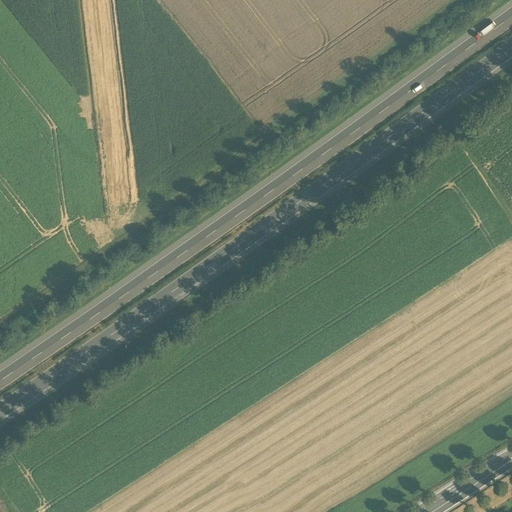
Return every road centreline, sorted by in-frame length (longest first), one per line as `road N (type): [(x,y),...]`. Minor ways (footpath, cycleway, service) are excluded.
road 1 (motorway): [(511,20),(229,228),(0,382)]
road 2 (motorway): [(0,411),(511,50)]
road 3 (track): [(0,331),(455,0)]
